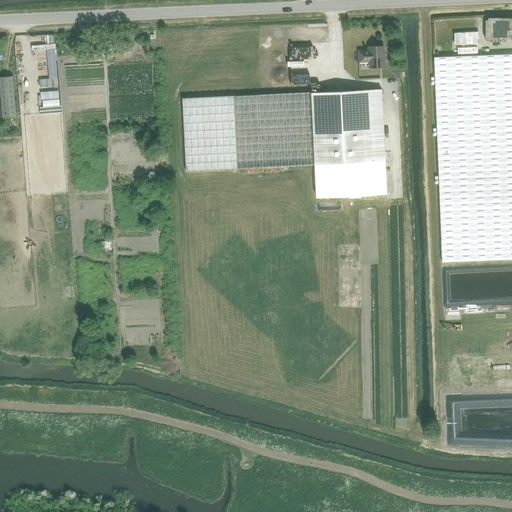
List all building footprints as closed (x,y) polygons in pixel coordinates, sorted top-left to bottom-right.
[(511,18),(484,19),(484,35),(511,34),(511,18)] [(453,32),(478,31),(478,23),(452,23),(453,32)] [(480,32),(453,32),(453,45),(480,45),(480,32)] [(369,50),(359,51),(359,62),(369,62),(370,68),(384,67),(383,46),(373,46),(373,48),(369,48),(369,50)] [(455,56),(434,57),(442,262),(511,258),(511,54),(479,55),(455,56)] [(0,85),(3,117),(16,116),(13,76),(0,76),(0,85)] [(382,89),(311,93),(311,99),(312,103),(315,164),(385,160),(384,153),(372,153),(370,110),(382,109),(382,89)] [(311,93),(183,99),(186,171),(314,164),(311,93)] [(112,232),(98,231),(98,251),(111,251),(112,232)] [(450,306),(511,304),(511,290),(498,291),(498,279),(485,279),(484,272),(449,273),(450,306)]
